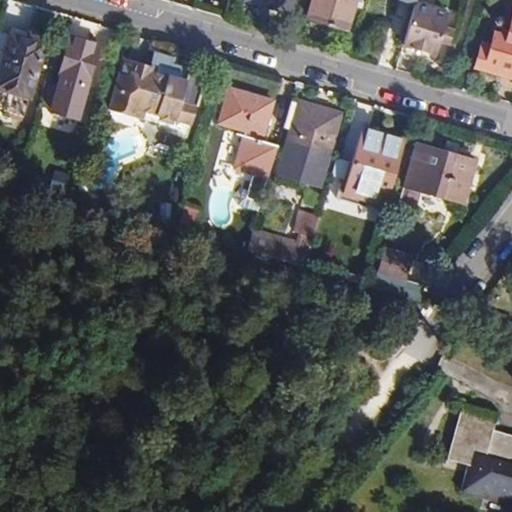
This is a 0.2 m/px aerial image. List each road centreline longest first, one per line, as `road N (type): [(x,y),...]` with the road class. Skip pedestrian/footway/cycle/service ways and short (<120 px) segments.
road 1 (residential): [(511,121),(94,0)]
road 2 (unknown): [(0,225),(100,254),(149,281),(271,309),(351,342),(393,374)]
